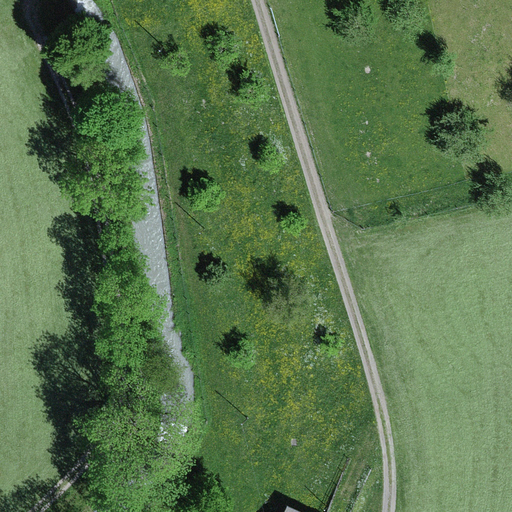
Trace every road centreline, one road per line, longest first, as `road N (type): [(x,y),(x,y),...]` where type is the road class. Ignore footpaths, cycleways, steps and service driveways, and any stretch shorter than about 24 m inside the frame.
road 1 (track): [(28,0),(83,144),(123,365),(96,445),(31,511)]
road 2 (track): [(258,0),(386,403),(396,511)]
